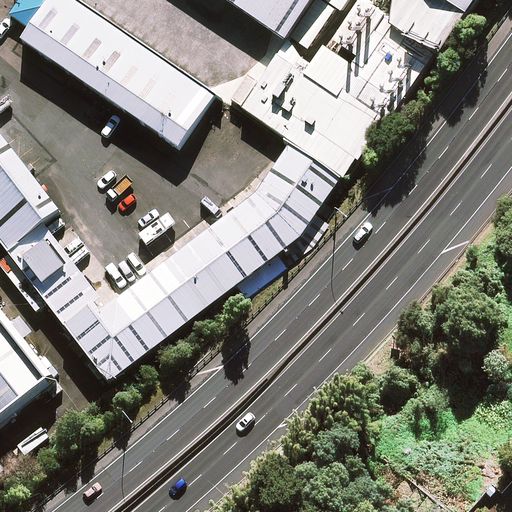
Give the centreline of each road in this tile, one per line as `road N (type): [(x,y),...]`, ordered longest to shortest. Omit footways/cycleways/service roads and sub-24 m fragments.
road 1 (trunk): [(80,511),(243,371),(352,257),(511,58)]
road 2 (trunk): [(511,138),(381,296),(158,511)]
